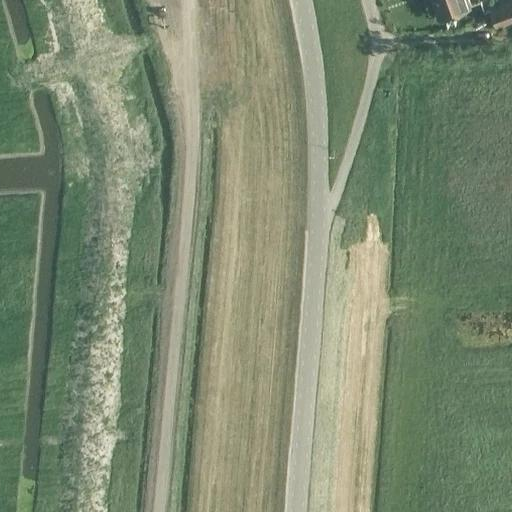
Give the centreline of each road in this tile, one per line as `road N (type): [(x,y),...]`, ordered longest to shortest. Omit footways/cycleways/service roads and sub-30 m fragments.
road 1 (unclassified): [(154,511),(186,164),(183,0)]
road 2 (tertiary): [(294,511),(315,227)]
road 3 (residential): [(315,227),(371,75),(375,42),(366,0)]
road 4 (tertiary): [(315,227),(311,67),(300,0)]
road 5 (track): [(511,32),(375,42)]
